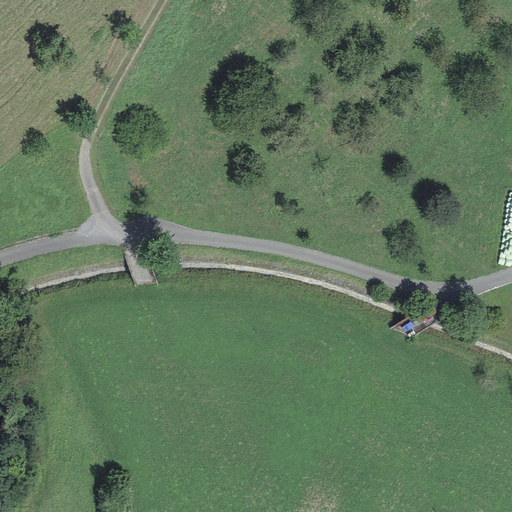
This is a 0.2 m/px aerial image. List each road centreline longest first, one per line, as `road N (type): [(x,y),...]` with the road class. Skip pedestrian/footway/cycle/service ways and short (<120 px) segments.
road 1 (track): [(511,273),(431,290),(294,252),(130,230),(0,260)]
road 2 (track): [(104,232),(84,167),(86,142),(161,0)]
